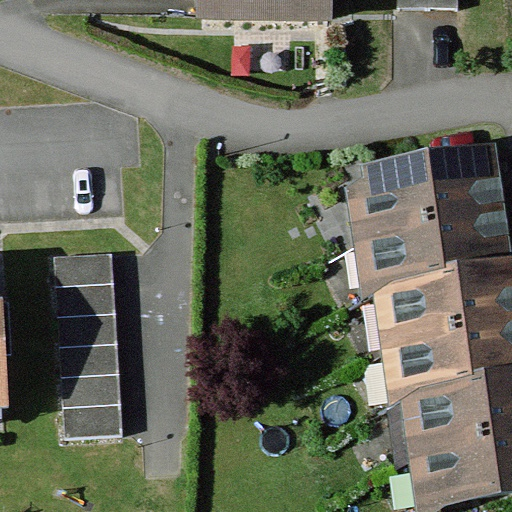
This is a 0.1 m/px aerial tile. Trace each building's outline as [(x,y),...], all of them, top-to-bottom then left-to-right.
[(199,0),(200,20),(329,19),(329,0),(199,0)] [(399,0),(400,9),(455,9),(455,0),(399,0)] [(489,145),(344,164),(366,282),(504,258),(489,145)] [(126,430),(124,247),(63,248),(65,430),(126,430)] [(511,256),(504,258),(366,282),(387,388),(511,363),(511,256)] [(436,511),(511,497),(511,363),(387,388),(411,511),(436,511)]
